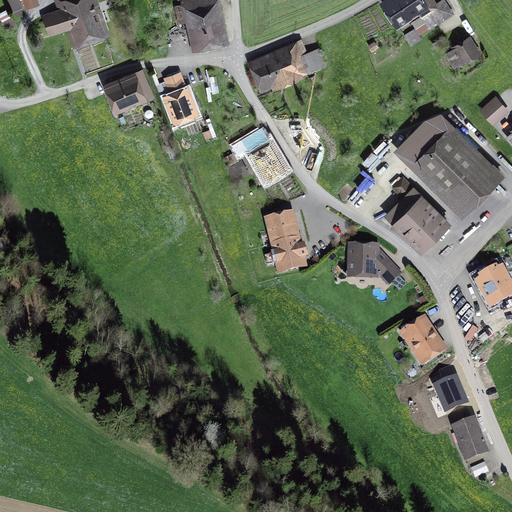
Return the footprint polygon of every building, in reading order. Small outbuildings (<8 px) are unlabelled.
[(37,5),(35,0),(19,0),(20,0),(24,0),(28,8),(37,5)] [(103,32),(91,0),(62,0),(66,10),(46,17),(51,29),(48,30),(50,35),(57,33),(56,31),(71,25),(77,41),(103,32)] [(182,0),(181,0),(182,5),(176,6),(179,22),(191,20),(196,45),(222,40),(213,0),(182,0)] [(419,34),(452,13),(443,0),(442,0),(436,4),(433,0),(390,0),(385,4),(397,22),(417,9),(422,16),(412,23),(419,34)] [(12,18),(2,23),(6,30),(16,25),(12,18)] [(307,55),(301,41),(293,44),(294,47),(272,56),(271,54),(263,57),(263,60),(253,64),(263,86),(273,82),(274,86),(325,65),(319,50),(307,55)] [(448,54),(454,65),(474,53),(468,42),(448,54)] [(98,51),(81,57),(87,73),(104,66),(98,51)] [(142,73),(109,87),(117,107),(150,93),(142,73)] [(166,79),(171,92),(185,87),(180,73),(166,79)] [(186,90),(167,97),(176,121),(195,114),(186,90)] [(495,99),(483,110),(493,122),(505,111),(495,99)] [(261,129),(234,144),(239,152),(248,146),(267,179),(284,169),(261,129)] [(448,134),(420,163),(465,208),(494,179),(448,134)] [(235,178),(245,172),(241,163),(231,169),(235,178)] [(404,197),(387,214),(421,248),(446,223),(422,199),(424,197),(414,187),(413,188),(403,178),(394,187),(404,197)] [(336,194),(357,213),(368,201),(347,182),(336,194)] [(296,238),(290,216),(270,221),(275,243),(296,238)] [(296,238),(275,243),(277,252),(271,254),(273,264),(279,262),(281,271),(302,266),(300,258),(307,256),(304,245),(298,247),(296,238)] [(351,247),(350,275),(375,275),(375,271),(379,271),(378,273),(389,284),(400,273),(390,262),(385,267),(381,262),(376,262),(376,248),(351,247)] [(473,274),(491,307),(511,295),(511,287),(497,261),(473,274)] [(423,321),(405,333),(424,362),(442,350),(423,321)] [(466,456),(487,448),(482,436),(479,437),(473,419),(455,426),(466,456)]
